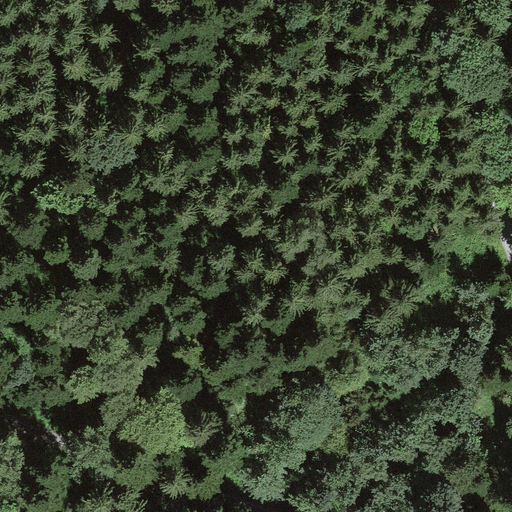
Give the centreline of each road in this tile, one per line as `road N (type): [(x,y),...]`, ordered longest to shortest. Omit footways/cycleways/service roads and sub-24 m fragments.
road 1 (track): [(264,511),(160,469),(0,422)]
road 2 (track): [(511,239),(434,0)]
